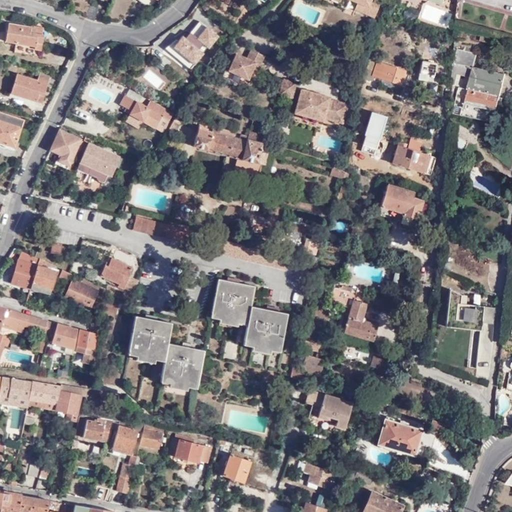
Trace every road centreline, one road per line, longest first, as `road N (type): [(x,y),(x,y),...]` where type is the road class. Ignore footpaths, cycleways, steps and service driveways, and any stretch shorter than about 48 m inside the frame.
road 1 (unknown): [(11,220),(68,226),(293,285)]
road 2 (residential): [(92,36),(0,250)]
road 3 (residential): [(0,486),(143,511)]
